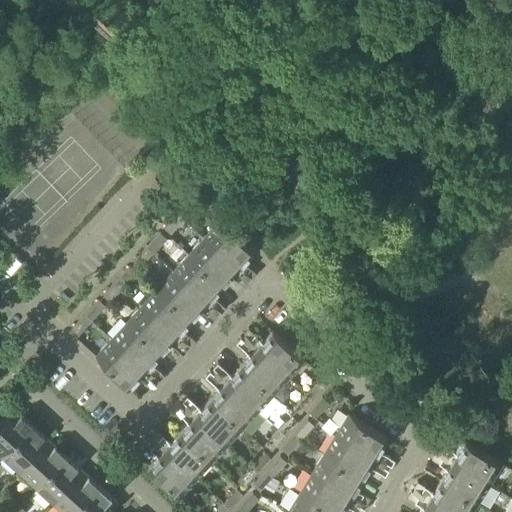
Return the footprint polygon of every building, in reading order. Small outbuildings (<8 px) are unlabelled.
[(0,90),(0,109),(3,113),(14,102),(1,89),(0,90)] [(178,213),(184,219),(197,205),(191,199),(178,213)] [(170,234),(184,219),(178,213),(164,228),(170,234)] [(188,254),(221,284),(253,250),(220,220),(188,254)] [(147,247),(153,253),(166,238),(160,233),(147,247)] [(140,267),(153,253),(147,247),(134,261),(140,267)] [(190,318),(221,284),(188,254),(157,288),(190,318)] [(252,279),(257,274),(247,265),(242,270),(252,279)] [(116,281),(123,286),(136,272),(129,266),(116,281)] [(244,287),(246,285),(249,282),(239,273),(235,278),(244,287)] [(109,301),(123,286),(116,281),(103,295),(109,301)] [(126,322),(159,352),(190,318),(157,288),(126,322)] [(221,312),(226,307),(216,298),(212,303),(221,312)] [(85,314),(92,320),(105,305),(99,300),(85,314)] [(213,321),(218,316),(208,307),(204,312),(213,321)] [(79,334),(92,320),(85,314),(72,328),(79,334)] [(95,356),(128,387),(159,352),(126,322),(95,356)] [(253,343),(257,338),(248,329),(244,334),(253,343)] [(240,364),(273,394),(304,360),(271,330),(240,364)] [(190,346),(193,342),(195,340),(186,332),(181,337),(190,346)] [(245,351),(250,346),(241,337),(236,342),(245,351)] [(182,354),(187,349),(178,340),(173,346),(182,354)] [(222,376),(226,371),(217,363),(213,367),(222,376)] [(242,428),(273,394),(240,364),(209,398),(242,428)] [(159,380),(163,374),(154,366),(149,371),(159,380)] [(214,384),(219,380),(210,371),(205,376),(214,384)] [(151,388),(156,383),(147,374),(142,380),(151,388)] [(305,393),(312,399),(325,385),(318,379),(305,393)] [(298,413),(312,399),(305,393),(292,408),(298,413)] [(191,410),(196,405),(187,396),(182,401),(191,410)] [(314,416),(328,402),(322,396),(308,411),(314,416)] [(178,432),(211,462),(242,428),(209,398),(178,432)] [(183,418),(188,413),(179,404),(174,410),(183,418)] [(0,456),(1,458),(32,424),(14,408),(0,423),(0,456)] [(323,453),(361,477),(386,437),(348,413),(323,453)] [(278,430),(284,435),(297,421),(291,415),(278,430)] [(294,434),(300,439),(313,425),(307,419),(294,434)] [(18,473),(48,440),(32,424),(1,458),(18,473)] [(160,443),(165,438),(155,429),(151,434),(160,443)] [(271,450),(284,435),(278,430),(265,444),(271,450)] [(180,496),(211,462),(178,432),(147,466),(180,496)] [(287,454),(300,439),(294,434),(281,448),(287,454)] [(152,452),(157,446),(147,438),(143,443),(152,452)] [(35,488),(65,455),(48,440),(18,473),(35,488)] [(440,479),(478,503),(502,464),(464,440),(440,479)] [(448,455),(452,449),(441,443),(438,449),(448,455)] [(251,466),(257,472),(269,457),(263,452),(251,466)] [(435,452),(432,458),(443,465),(446,459),(435,452)] [(328,511),(339,511),(361,477),(323,453),(298,493),(328,511)] [(390,465),(394,459),(383,453),(379,459),(390,465)] [(51,503),(82,470),(65,455),(35,488),(51,503)] [(266,471),(272,476),(285,462),(279,456),(266,471)] [(384,475),(388,469),(377,462),(374,468),(384,475)] [(244,486),(257,472),(251,466),(237,480),(244,486)] [(61,511),(74,511),(98,485),(82,470),(51,503),(61,511)] [(259,491),(272,476),(266,471),(253,485),(259,491)] [(472,511),(478,503),(440,479),(420,511),(472,511)] [(424,494),(428,488),(417,482),(414,487),(424,494)] [(98,485),(74,511),(105,511),(116,501),(98,485)] [(223,502),(230,508),(243,493),(237,488),(223,502)] [(418,504),(422,498),(411,491),(408,497),(418,504)] [(366,504),(370,498),(359,492),(355,498),(366,504)] [(239,507),(243,511),(246,511),(258,499),(251,493),(239,507)] [(286,511),(328,511),(298,493),(286,511)] [(511,511),(511,498),(503,511),(511,511)] [(7,511),(13,511),(18,506),(12,500),(4,509),(7,511)] [(357,511),(360,511),(364,507),(353,501),(350,507),(357,511)] [(225,511),(230,508),(223,502),(214,511),(225,511)]
